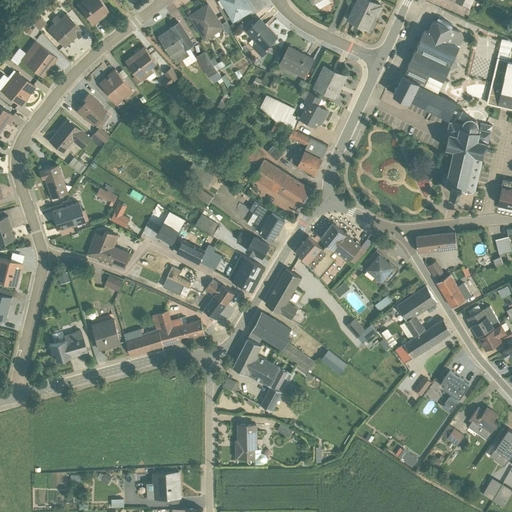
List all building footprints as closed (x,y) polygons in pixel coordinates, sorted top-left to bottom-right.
[(92,25),(109,12),(107,10),(99,0),(83,0),(77,5),(92,25)] [(224,8),(232,22),(252,10),(246,0),(219,0),(217,1),(222,9),(224,8)] [(310,0),(313,3),(319,8),(330,2),(329,0),(310,0)] [(357,0),(347,20),(367,30),(376,13),(377,14),(381,6),(368,0),(357,0)] [(220,25),(208,4),(191,15),(206,39),(223,29),(227,35),(232,31),(226,21),(220,25)] [(53,23),(46,29),(63,47),(76,36),(78,38),(83,33),(65,13),(59,19),(56,15),(50,20),(53,23)] [(430,75),(444,81),(448,71),(458,67),(454,57),(455,55),(457,56),(460,49),(459,49),(464,39),(461,32),(451,27),(452,25),(438,18),(437,21),(432,22),(427,32),(424,30),(417,45),(418,45),(416,49),(415,49),(408,64),(403,75),(420,83),(425,85),(430,75)] [(28,19),(23,23),(28,28),(32,23),(28,19)] [(277,37),(259,19),(245,32),(252,39),(248,43),(252,46),(252,47),(261,57),(262,57),(267,52),(264,49),(277,37)] [(187,66),(196,60),(189,48),(193,45),(178,23),(158,36),(176,64),(182,60),(186,66),(187,66)] [(32,30),(25,25),(22,29),(24,30),(23,31),(28,35),(32,30)] [(18,48),(10,60),(17,65),(20,60),(42,77),(57,58),(34,41),(25,53),(18,48)] [(132,78),(136,84),(140,81),(141,82),(147,77),(150,80),(156,76),(151,68),(157,63),(144,47),(125,61),(135,75),(132,78)] [(289,47),(279,65),(304,78),(313,59),(289,47)] [(511,50),(510,50),(508,60),(497,58),(486,103),(511,109),(511,50)] [(221,78),(204,51),(196,57),(213,83),(221,78)] [(211,61),(216,70),(225,65),(222,61),(217,63),(214,59),(211,61)] [(345,76),(324,66),(313,88),(335,97),(345,76)] [(171,67),(164,72),(167,77),(161,81),(165,87),(178,78),(171,67)] [(118,73),(115,69),(109,74),(98,83),(119,108),(125,103),(122,100),(133,91),(122,79),(127,75),(122,69),(118,73)] [(3,74),(0,77),(0,90),(20,106),(34,87),(15,71),(9,79),(3,74)] [(448,120),(456,104),(419,85),(420,83),(403,75),(393,94),(410,103),(411,101),(448,120)] [(255,78),(252,85),(257,88),(261,81),(255,78)] [(321,99),(304,90),(300,97),(305,100),(302,104),(306,105),(299,118),(316,127),(321,118),(324,119),(328,111),(318,106),(321,99)] [(93,134),(104,143),(109,136),(100,128),(108,117),(105,114),(107,112),(101,107),(102,106),(87,93),(81,101),(82,103),(75,112),(92,126),(94,125),(98,128),(93,134)] [(295,109),(266,95),(260,107),(275,121),(294,129),(298,120),(295,119),(296,117),(292,114),(295,109)] [(216,108),(219,110),(227,99),(223,96),(220,100),(219,103),(219,104),(216,108)] [(395,98),(390,108),(402,114),(407,104),(395,98)] [(13,115),(0,107),(0,130),(6,121),(8,123),(13,115)] [(354,129),(362,133),(368,120),(361,116),(354,129)] [(442,175),(442,178),(442,179),(442,180),(443,181),(444,182),(446,182),(446,183),(451,184),(449,192),(459,195),(460,190),(461,190),(462,190),(463,190),(464,189),(465,188),(464,187),(465,187),(465,189),(466,190),(466,192),(468,192),(469,193),(470,193),(472,193),(473,192),(474,191),(474,189),(475,190),(486,142),(488,143),(492,126),(480,123),(479,128),(478,128),(478,126),(478,124),(477,122),(477,121),(476,120),(474,119),(473,118),(471,118),(469,118),(468,118),(466,119),(465,120),(464,120),(463,121),(463,123),(462,124),(449,121),(446,132),(449,133),(445,149),(453,150),(448,173),(447,173),(445,173),(443,173),(442,175)] [(66,120),(49,141),(63,152),(72,141),(81,148),(89,139),(66,120)] [(270,132),(274,134),(280,123),(275,121),(270,132)] [(305,172),(307,170),(314,173),(318,166),(319,167),(321,161),(321,160),(327,146),(289,128),(287,127),(284,134),(288,137),(306,146),(301,156),(294,153),(290,161),(297,164),(295,167),(305,172)] [(254,145),(238,167),(252,176),(251,177),(275,193),(276,192),(300,207),(311,189),(264,158),(266,155),(254,145)] [(273,145),(266,152),(276,160),(282,154),(273,145)] [(73,157),(67,164),(80,173),(85,166),(73,157)] [(193,163),(186,173),(206,187),(213,176),(193,163)] [(58,165),(38,171),(41,180),(44,179),(50,199),(67,193),(58,165)] [(498,205),(497,209),(511,212),(511,181),(503,179),(498,204),(498,205)] [(107,191),(100,187),(96,194),(107,200),(106,203),(112,206),(118,195),(108,189),(107,191)] [(212,197),(200,189),(196,196),(208,204),(212,197)] [(79,202),(51,211),(56,228),(71,224),(71,226),(85,222),(79,202)] [(254,210),(246,223),(272,238),(284,218),(255,202),(251,209),(254,210)] [(169,211),(160,205),(158,209),(167,214),(157,234),(172,243),(185,219),(169,210),(169,211)] [(201,214),(194,225),(212,235),(219,225),(201,214)] [(7,216),(0,218),(0,243),(14,240),(9,225),(10,224),(7,216)] [(335,250),(353,265),(366,250),(325,217),(314,233),(327,244),(335,250)] [(103,235),(96,232),(87,253),(124,267),(129,253),(114,247),(118,235),(105,230),(103,235)] [(457,248),(455,232),(454,232),(416,236),(418,252),(457,248)] [(252,239),(241,233),(236,241),(247,247),(245,250),(254,255),(255,253),(262,257),(269,245),(254,236),(252,239)] [(296,250),(319,278),(335,259),(330,256),(335,250),(327,244),(323,249),(308,236),(296,250)] [(495,240),(498,253),(511,250),(508,236),(495,240)] [(183,240),(177,252),(198,263),(204,251),(183,240)] [(208,245),(198,263),(251,291),(263,268),(243,257),(237,268),(222,260),(224,257),(212,251),(214,248),(208,245)] [(386,258),(376,249),(364,263),(368,266),(366,268),(381,282),(383,279),(387,283),(399,269),(389,261),(388,262),(384,259),(385,257),(386,258)] [(495,265),(502,262),(502,261),(500,256),(493,259),(495,265)] [(0,282),(16,286),(21,263),(0,257),(0,282)] [(427,266),(435,279),(441,275),(443,271),(439,264),(435,261),(427,266)] [(172,266),(167,278),(188,287),(190,282),(178,277),(181,270),(172,266)] [(301,277),(286,268),(265,303),(291,319),(298,308),(287,301),(301,277)] [(69,281),(67,273),(58,275),(60,283),(69,281)] [(450,274),(437,282),(452,307),(471,295),(463,283),(458,286),(450,274)] [(123,282),(109,275),(105,285),(118,292),(123,282)] [(214,294),(226,303),(234,293),(222,284),(221,286),(212,280),(205,289),(213,295),(214,294)] [(338,295),(348,286),(344,282),(334,290),(338,295)] [(180,285),(176,292),(186,297),(190,289),(180,285)] [(403,363),(451,332),(443,319),(426,330),(416,315),(436,301),(426,286),(396,305),(406,320),(399,325),(409,340),(395,349),(403,363)] [(508,293),(505,287),(498,291),(502,297),(508,293)] [(11,298),(0,294),(0,320),(4,322),(11,298)] [(226,303),(214,294),(202,310),(215,319),(226,303)] [(392,302),(387,295),(374,305),(379,311),(392,302)] [(481,310),(478,305),(467,310),(471,316),(468,318),(478,335),(494,326),(483,308),(481,310)] [(162,346),(204,334),(200,319),(186,323),(185,316),(171,320),(168,310),(152,315),(155,328),(157,328),(162,346)] [(281,353),(307,372),(315,362),(287,342),(290,337),(287,336),(291,329),(261,311),(261,312),(248,337),(258,343),(262,338),(281,349),(279,352),(281,353)] [(120,343),(113,317),(91,324),(98,349),(120,343)] [(479,337),(485,349),(493,345),(494,346),(511,335),(511,332),(509,328),(505,330),(501,324),(479,337)] [(130,356),(162,346),(157,328),(155,328),(141,333),(140,328),(123,333),(130,356)] [(75,355),(86,352),(80,330),(63,335),(61,331),(51,333),(53,343),(48,344),(51,353),(53,352),(56,361),(69,357),(69,358),(75,356),(75,355)] [(397,343),(391,336),(385,341),(391,348),(397,343)] [(258,343),(248,337),(233,366),(270,385),(259,406),(272,411),(282,393),(282,392),(278,390),(287,372),(291,374),(291,373),(292,373),(257,354),(261,345),(258,343)] [(511,363),(511,345),(510,347),(502,351),(506,357),(508,357),(511,363)] [(347,364),(328,349),(320,359),(339,374),(347,364)] [(469,384),(449,370),(441,382),(445,384),(443,388),(451,393),(442,406),(450,412),(469,384)] [(408,388),(417,379),(410,372),(401,381),(408,388)] [(430,382),(423,377),(413,390),(421,396),(430,382)] [(239,384),(227,378),(223,386),(234,392),(239,384)] [(484,411),(478,407),(468,420),(471,422),(471,421),(475,424),(477,422),(483,426),(480,431),(481,436),(487,440),(492,434),(491,432),(497,424),(493,421),(497,414),(487,407),(484,411)] [(292,430),(280,424),(277,431),(289,437),(292,430)] [(255,464),(262,464),(264,463),(266,460),(266,459),(266,456),(264,454),(262,453),(261,453),(260,449),(257,449),(257,425),(238,425),(238,446),(236,447),(236,458),(255,458),(255,464)] [(448,425),(442,435),(457,444),(458,443),(461,445),(465,439),(462,437),(463,434),(448,425)] [(504,466),(511,453),(511,430),(508,428),(489,456),(504,466)] [(417,459),(403,449),(398,457),(412,466),(417,459)] [(152,473),(152,482),(146,483),(147,498),(180,497),(179,472),(152,473)] [(108,485),(112,477),(105,473),(104,475),(99,473),(96,479),(108,485)] [(511,491),(511,489),(502,484),(493,500),(504,506),(511,491)] [(111,499),(112,507),(123,507),(123,499),(111,499)]
